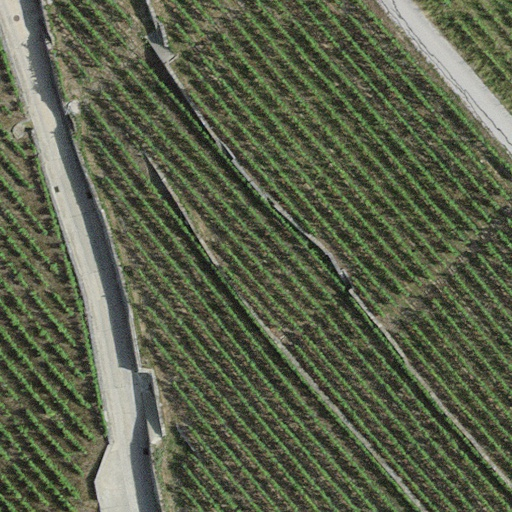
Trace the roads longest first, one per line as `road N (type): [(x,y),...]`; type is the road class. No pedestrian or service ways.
road 1 (track): [(147,511),(114,321),(10,0)]
road 2 (track): [(396,0),(511,136)]
